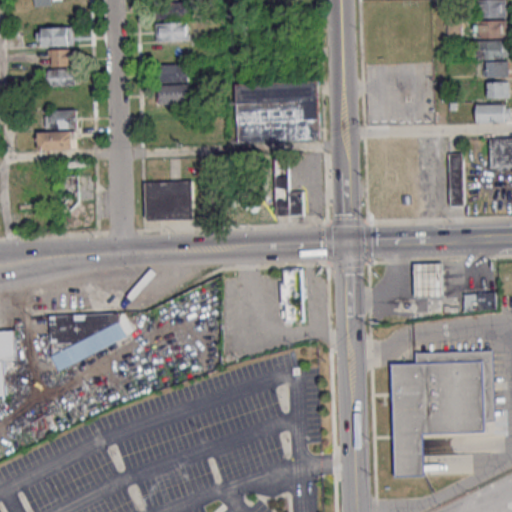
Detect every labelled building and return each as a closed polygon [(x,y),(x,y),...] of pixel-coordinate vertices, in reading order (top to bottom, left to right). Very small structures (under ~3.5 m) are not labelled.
[(506,0),(475,0),(476,17),(506,17),(506,0)] [(156,18),(189,18),(189,2),(156,2),(156,18)] [(475,21),(475,37),(507,37),(507,21),(475,21)] [(157,41),(189,41),(189,22),(157,22),(157,41)] [(38,45),(74,45),(74,26),(38,26),(38,45)] [(486,76),(508,76),(507,40),(478,40),(478,60),(486,60),(486,76)] [(73,49),(50,49),(50,65),(73,65),(73,49)] [(189,63),(159,63),(159,81),(189,81),(189,63)] [(76,84),(76,68),(44,69),(44,84),(76,84)] [(319,141),(318,80),(237,82),(238,142),(319,141)] [(510,81),(488,81),(488,97),(510,97),(510,81)] [(190,83),(159,83),(159,103),(190,103),(190,83)] [(77,90),(38,90),(38,106),(77,106),(77,90)] [(510,122),(510,103),(475,103),(475,122),(510,122)] [(77,127),(77,110),(46,110),(46,127),(77,127)] [(77,131),(39,131),(39,149),(77,149),(77,131)] [(511,136),(491,137),(491,167),(511,167),(511,136)] [(450,152),(450,205),(465,205),(465,152),(450,152)] [(305,215),(305,189),(290,190),(289,167),(274,167),(275,216),(305,215)] [(79,176),(62,176),(62,205),(79,205),(79,176)] [(408,218),(408,187),(397,187),(397,179),(384,179),(384,193),(369,193),(369,218),(408,218)] [(193,180),(145,180),(145,219),(193,219),(193,180)] [(448,296),(448,262),(417,262),(418,296),(448,296)] [(282,268),(282,322),(305,322),(305,268),(282,268)] [(468,310),(500,308),(499,291),(467,293),(468,310)] [(51,314),(52,340),(120,338),(119,312),(51,314)] [(0,362),(16,362),(15,330),(0,330),(0,362)] [(398,478),(470,476),(469,459),(496,458),(493,357),(394,360),(398,478)]
